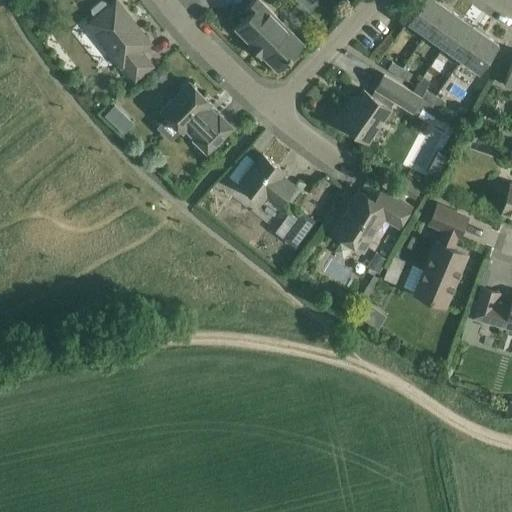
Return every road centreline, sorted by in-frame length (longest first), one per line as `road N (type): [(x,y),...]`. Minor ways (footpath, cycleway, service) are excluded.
road 1 (track): [(0,373),(191,336),(265,343),(365,367)]
road 2 (track): [(365,367),(461,425),(511,445)]
road 3 (residential): [(273,115),(391,0)]
road 4 (residential): [(273,115),(180,20),(171,0)]
